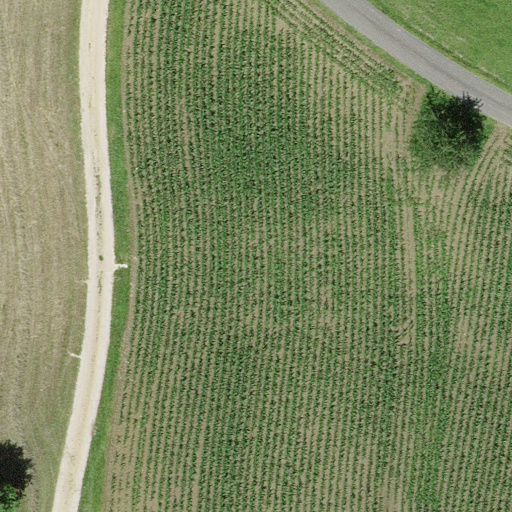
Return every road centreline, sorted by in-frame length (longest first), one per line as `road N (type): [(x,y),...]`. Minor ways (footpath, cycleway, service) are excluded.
road 1 (track): [(97,0),(108,284),(69,511)]
road 2 (unclassified): [(353,0),(511,115)]
